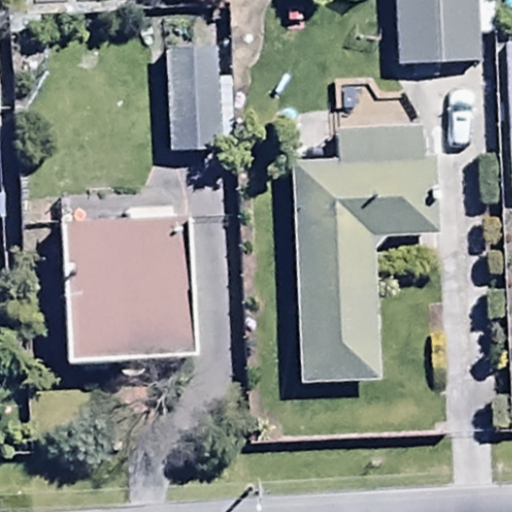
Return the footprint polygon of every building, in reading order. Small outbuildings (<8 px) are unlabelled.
[(472,0),(390,0),(393,76),(475,74),(472,0)] [(511,52),(502,53),(507,203),(511,202),(511,52)] [(205,63),(163,63),(164,162),(206,162),(205,63)] [(336,171),(289,172),(296,398),(375,396),(370,249),(432,247),(430,173),(417,174),(416,137),(335,140),(336,171)] [(126,234),(60,236),(64,378),(195,374),(192,230),(168,231),(168,218),(126,219),(126,234)]
